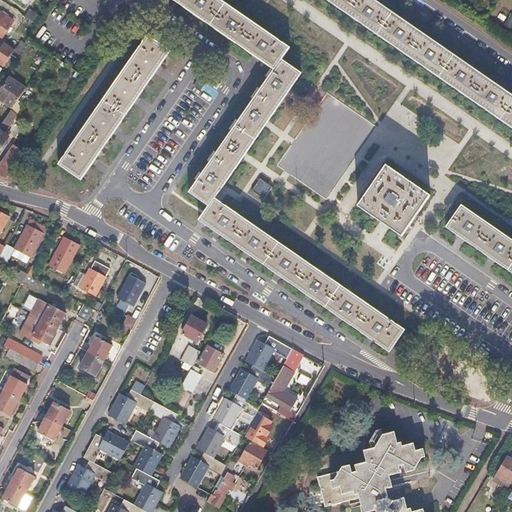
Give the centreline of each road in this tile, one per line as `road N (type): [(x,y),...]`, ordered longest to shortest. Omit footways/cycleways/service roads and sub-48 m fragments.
road 1 (residential): [(493,420),(333,357),(172,272)]
road 2 (residential): [(42,511),(172,272)]
road 3 (residential): [(172,272),(87,218),(0,189)]
road 4 (residential): [(0,472),(77,328)]
